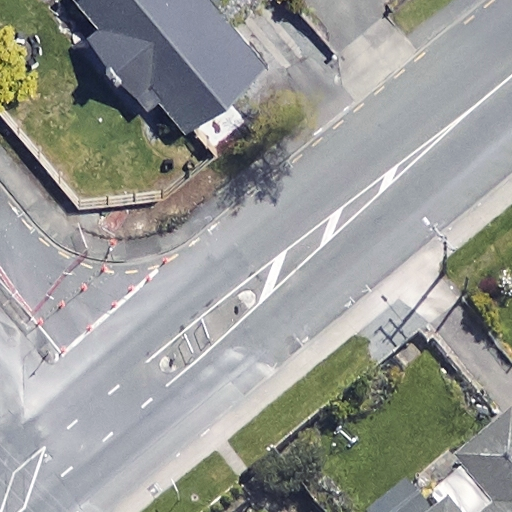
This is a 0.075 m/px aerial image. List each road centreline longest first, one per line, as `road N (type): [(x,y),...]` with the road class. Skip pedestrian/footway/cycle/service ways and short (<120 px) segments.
road 1 (tertiary): [(106,420),(511,74)]
road 2 (residential): [(106,420),(0,306)]
road 3 (tertiary): [(0,511),(106,420)]
